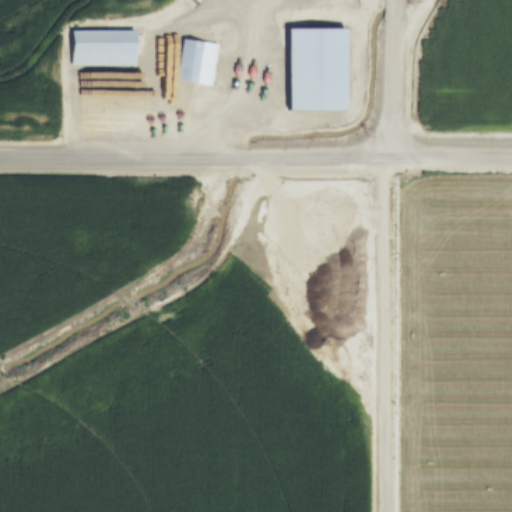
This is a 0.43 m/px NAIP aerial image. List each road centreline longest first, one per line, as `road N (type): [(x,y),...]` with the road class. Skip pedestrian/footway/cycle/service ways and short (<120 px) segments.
road 1 (residential): [(0,155),(511,155)]
road 2 (residential): [(388,155),(388,0)]
